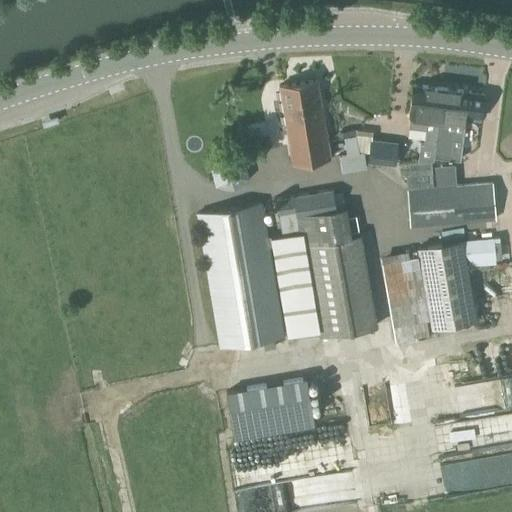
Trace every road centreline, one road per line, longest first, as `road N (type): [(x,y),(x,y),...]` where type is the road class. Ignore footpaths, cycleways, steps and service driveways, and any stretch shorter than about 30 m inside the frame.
road 1 (tertiary): [(511,48),(417,37),(234,43),(73,77),(0,107)]
road 2 (track): [(128,511),(108,422),(122,392),(511,328)]
